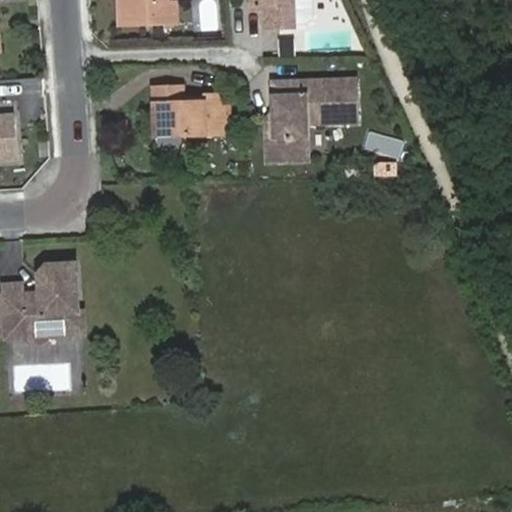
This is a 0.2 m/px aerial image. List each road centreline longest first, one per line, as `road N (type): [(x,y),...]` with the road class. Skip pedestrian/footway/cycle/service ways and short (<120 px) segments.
road 1 (residential): [(71,0),(82,158),(67,203),(0,214)]
road 2 (unknown): [(75,49),(268,42)]
